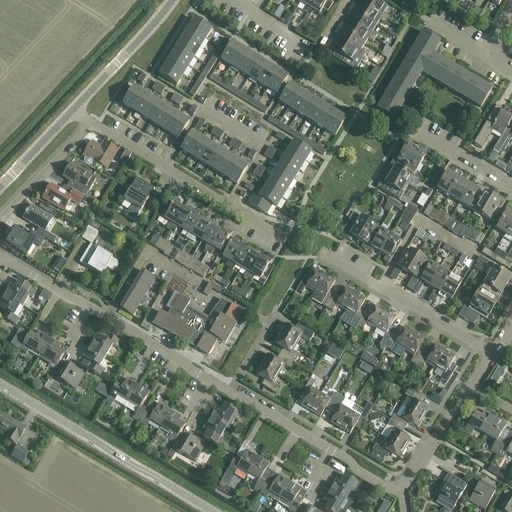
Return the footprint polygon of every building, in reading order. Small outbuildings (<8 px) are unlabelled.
[(307,14),(315,0),(302,0),(300,3),(298,7),(298,8),(307,14)] [(315,0),(307,14),(311,16),(314,12),(320,15),(322,11),(327,14),(333,4),(328,1),(328,0),(315,0)] [(387,21),(389,16),(384,13),(387,8),(374,0),(362,0),(369,4),(366,8),(387,21)] [(364,12),(353,5),(349,10),(376,27),(379,21),(384,24),(387,21),(366,8),(364,12)] [(375,39),(378,35),(373,32),(376,27),(349,10),(346,15),(357,22),(355,26),(375,39)] [(206,40),(206,39),(211,31),(194,20),(189,29),(206,40)] [(352,30),(341,23),(338,29),(364,45),(368,40),(373,43),(375,39),(355,26),(352,30)] [(200,49),(206,40),(189,29),(183,39),(200,49)] [(364,57),(366,53),(361,50),(364,45),(338,29),(335,34),(346,40),(343,44),(364,57)] [(431,57),(440,43),(423,33),(422,33),(425,35),(418,46),(416,45),(413,49),(430,59),(431,57)] [(194,59),(200,49),(183,39),(177,48),(194,59)] [(223,51),(228,41),(224,39),(218,48),(223,51)] [(362,61),(364,57),(343,44),(341,48),(330,42),(327,47),(335,52),(332,57),(355,71),(361,61),(362,61)] [(231,66),(241,49),(232,43),(221,60),(231,66)] [(188,68),(194,59),(177,48),(171,57),(188,68)] [(217,60),(223,51),(218,48),(213,57),(217,60)] [(240,72),(250,55),(241,49),(231,66),(240,72)] [(422,73),(430,59),(413,49),(411,53),(413,54),(406,65),(421,74),(422,73)] [(249,78),(260,61),(250,55),(240,72),(249,78)] [(183,77),(188,68),(171,57),(166,67),(183,77)] [(211,69),(217,60),(213,57),(207,66),(211,69)] [(437,82),(446,66),(431,57),(430,59),(422,73),(437,82)] [(258,83),(269,66),(260,61),(249,78),(258,83)] [(412,90),(421,74),(406,65),(397,81),(412,90)] [(206,78),(211,69),(207,66),(201,76),(206,78)] [(268,89),(278,72),(269,66),(258,83),(268,89)] [(451,91),(461,75),(446,66),(437,82),(451,91)] [(177,86),(182,78),(183,77),(166,67),(160,76),(177,86)] [(277,95),(282,86),(288,78),(278,72),(268,89),(277,95)] [(142,84),(146,77),(142,74),(138,81),(142,84)] [(219,85),(221,81),(212,75),(209,79),(219,85)] [(466,100),(476,84),(461,75),(451,91),(466,100)] [(200,88),(206,78),(201,76),(195,85),(200,88)] [(371,76),(368,81),(373,84),(376,79),(371,76)] [(228,91),(231,87),(221,81),(219,85),(228,91)] [(403,105),(412,90),(397,81),(388,96),(403,105)] [(156,93),(160,86),(156,83),(152,90),(156,93)] [(481,108),(490,92),(476,84),(466,100),(481,108)] [(194,97),(200,88),(195,85),(189,94),(194,97)] [(289,108),(300,91),(290,85),(280,102),(289,108)] [(161,95),(165,89),(160,86),(156,93),(161,95)] [(237,97),(240,93),(231,87),(228,91),(237,97)] [(132,111),(143,94),(134,88),(123,105),(132,111)] [(298,114),(309,97),(300,91),(289,108),(298,114)] [(247,102),(249,98),(240,93),(237,97),(247,102)] [(141,117),(152,99),(143,94),(132,111),(141,117)] [(175,104),(179,97),(174,94),(170,101),(175,104)] [(394,120),(403,105),(388,96),(379,112),(394,120)] [(179,107),(184,100),(179,97),(175,104),(179,107)] [(308,120),(318,102),(309,97),(298,114),(308,120)] [(256,108),(259,104),(249,98),(247,102),(256,108)] [(151,122),(161,105),(152,99),(141,117),(151,122)] [(317,125),(327,108),(318,102),(308,120),(317,125)] [(265,114),(268,110),(259,104),(256,108),(265,114)] [(160,128),(171,111),(161,105),(151,122),(160,128)] [(497,105),(474,144),(482,149),(493,131),(502,136),(510,121),(511,122),(511,119),(511,116),(503,111),(498,119),(492,115),(496,107),(497,106),(497,105)] [(193,115),(198,109),(193,106),(189,113),(193,115)] [(326,131),(337,114),(327,108),(317,125),(326,131)] [(169,134),(180,116),(171,111),(160,128),(169,134)] [(335,137),(346,120),(337,114),(326,131),(335,137)] [(179,139),(189,122),(180,116),(169,134),(179,139)] [(277,127),(280,123),(271,117),(268,121),(277,127)] [(201,128),(205,122),(201,119),(197,125),(201,128)] [(502,136),(493,151),(501,156),(511,137),(511,122),(510,121),(502,136)] [(287,133),(289,129),(280,123),(277,127),(287,133)] [(216,137),(220,130),(215,128),(211,134),(216,137)] [(296,138),(298,134),(289,129),(287,133),(296,138)] [(220,140),(224,133),(220,130),(216,137),(220,140)] [(191,156),(201,139),(192,133),(181,150),(191,156)] [(282,142),(285,137),(278,133),(275,138),(282,142)] [(305,144),(308,140),(298,134),(296,138),(305,144)] [(200,162),(210,145),(201,139),(191,156),(200,162)] [(234,148),(238,142),(233,139),(229,146),(234,148)] [(314,150),(317,146),(308,140),(305,144),(314,150)] [(418,148),(405,140),(402,146),(406,148),(403,154),(420,164),(424,157),(430,161),(435,153),(420,145),(418,148)] [(104,150),(92,142),(84,155),(106,169),(117,151),(107,145),(104,150)] [(238,151),(242,145),(238,142),(234,148),(238,151)] [(305,162),(311,153),(294,142),(288,152),(305,162)] [(209,168),(220,151),(210,145),(200,162),(209,168)] [(324,156),(326,151),(317,146),(314,150),(324,156)] [(274,156),(277,151),(270,147),(267,151),(274,156)] [(128,155),(122,150),(117,158),(124,162),(128,155)] [(218,173),(229,156),(220,151),(209,168),(218,173)] [(252,160),(256,153),(252,151),(248,157),(252,160)] [(271,160),(274,156),(267,151),(264,156),(271,160)] [(299,171),(305,162),(288,152),(282,161),(299,171)] [(420,164),(403,154),(400,159),(395,156),(392,162),(396,165),(395,168),(399,170),(402,164),(406,167),(405,169),(414,175),(416,172),(416,171),(420,164)] [(228,179),(238,162),(229,156),(218,173),(228,179)] [(293,181),(299,171),(282,161),(276,170),(293,181)] [(237,185),(247,168),(238,162),(228,179),(237,185)] [(399,170),(395,168),(396,165),(392,162),(389,168),(393,170),(390,176),(407,186),(411,179),(412,179),(414,175),(405,169),(406,167),(402,164),(399,170)] [(89,193),(96,180),(92,178),(92,177),(70,164),(63,177),(74,184),(71,189),(85,197),(87,192),(89,193)] [(441,177),(447,167),(442,164),(436,174),(441,177)] [(262,174),(265,169),(258,165),(255,170),(262,174)] [(259,179),(262,174),(255,170),(252,174),(259,179)] [(287,190),(293,181),(276,170),(271,179),(287,190)] [(458,179),(461,175),(456,172),(453,176),(448,173),(438,190),(445,195),(448,197),(454,188),(457,190),(459,185),(453,182),(456,178),(458,179)] [(437,184),(441,177),(436,174),(432,180),(437,184)] [(464,183),(467,178),(461,175),(458,179),(456,178),(453,182),(459,185),(457,190),(454,188),(448,197),(452,200),(453,199),(459,203),(469,186),(464,183)] [(407,186),(390,176),(387,181),(382,178),(377,188),(399,201),(404,194),(403,194),(404,193),(403,193),(407,186)] [(142,211),(150,198),(155,189),(137,179),(124,201),(132,206),(125,217),(135,222),(141,211),(142,211)] [(282,199),(287,190),(271,179),(265,189),(282,199)] [(251,192),(254,188),(247,183),(244,188),(251,192)] [(70,196),(51,185),(43,199),(64,211),(70,200),(78,205),(83,197),(73,191),(70,196)] [(480,192),(483,188),(478,185),(475,189),(469,186),(459,203),(467,207),(467,208),(470,210),(475,201),(478,202),(481,198),(475,194),(477,190),(480,192)] [(486,196),(489,191),(483,188),(480,192),(477,190),(475,194),(481,198),(478,202),(475,201),(470,210),(474,212),(474,211),(481,216),(491,199),(486,196)] [(282,199),(265,189),(259,198),(255,195),(254,195),(271,206),(276,208),(282,199)] [(428,198),(432,192),(428,189),(424,196),(428,198)] [(265,215),(271,206),(254,195),(249,204),(265,215)] [(386,202),(388,203),(386,207),(391,209),(393,206),(395,202),(389,198),(386,202)] [(492,223),(505,201),(499,198),(497,202),(491,199),(481,216),(489,220),(488,221),(492,223)] [(182,209),(178,207),(180,203),(175,200),(170,209),(165,206),(159,216),(169,223),(166,227),(170,230),(182,209)] [(41,204),(39,208),(50,214),(52,211),(41,204)] [(415,215),(418,210),(408,204),(406,208),(405,209),(415,215)] [(428,218),(433,208),(429,205),(423,215),(428,218)] [(56,245),(59,240),(51,236),(45,232),(53,218),(31,206),(23,219),(39,228),(36,234),(48,241),(52,244),(53,243),(56,245)] [(505,235),(511,222),(511,215),(510,214),(511,210),(511,209),(507,206),(502,215),(493,228),(498,231),(498,230),(505,235)] [(182,230),(193,211),(189,208),(187,212),(182,209),(170,230),(174,232),(177,227),(182,230)] [(433,221),(438,211),(433,208),(428,218),(433,221)] [(412,220),(415,215),(405,209),(403,212),(402,215),(412,220)] [(189,241),(201,220),(197,218),(199,214),(193,211),(182,230),(188,234),(185,239),(189,241)] [(438,223),(443,214),(438,211),(433,221),(438,223)] [(358,240),(368,223),(361,219),(362,218),(353,213),(340,235),(348,240),(351,236),(358,240)] [(443,227),(448,217),(443,214),(438,223),(443,227)] [(409,225),(412,220),(402,215),(399,219),(409,225)] [(453,221),(454,220),(448,217),(443,227),(448,230),(453,221)] [(201,241),(212,222),(208,219),(205,223),(201,220),(189,241),(193,243),(196,238),(201,241)] [(452,233),(457,224),(453,221),(448,230),(447,230),(452,233)] [(207,252),(219,231),(215,229),(217,225),(212,222),(201,241),(206,245),(204,250),(207,252)] [(375,227),(368,223),(358,240),(363,243),(361,247),(366,251),(369,246),(371,248),(374,244),(368,240),(371,236),(374,238),(379,229),(376,227),(375,227)] [(457,236),(463,227),(457,224),(452,233),(457,236)] [(90,245),(97,233),(87,227),(81,239),(90,245)] [(462,239),(464,237),(468,230),(463,227),(457,236),(462,239)] [(468,240),(474,230),(469,227),(468,230),(464,237),(468,240)] [(28,237),(12,228),(4,243),(25,256),(32,244),(39,248),(44,240),(31,232),(28,237)] [(379,253),(389,236),(383,232),(383,231),(379,229),(374,238),(371,236),(368,240),(374,244),(371,248),(369,246),(366,251),(372,254),(375,250),(379,253)] [(220,253),(231,233),(226,230),(224,234),(219,231),(207,252),(211,254),(214,249),(220,253)] [(474,243),(479,233),(474,230),(468,240),(474,243)] [(479,246),(479,245),(484,236),(479,233),(474,243),(479,246)] [(154,247),(160,238),(155,235),(149,244),(154,247)] [(397,240),(389,236),(379,253),(385,256),(383,261),(388,264),(402,242),(397,239),(397,240)] [(434,244),(436,240),(429,236),(427,240),(434,244)] [(159,250),(165,240),(160,238),(154,247),(159,250)] [(228,269),(241,248),(236,245),(239,241),(233,238),(222,258),(228,262),(225,267),(228,269)] [(164,253),(169,245),(170,243),(165,240),(159,250),(164,253)] [(168,258),(174,248),(169,245),(164,253),(163,255),(168,258)] [(449,253),(451,249),(444,245),(441,249),(449,253)] [(97,251),(89,246),(79,263),(101,276),(106,268),(111,271),(114,271),(116,269),(117,267),(117,264),(116,262),(112,259),(112,258),(103,253),(98,250),(97,251)] [(241,269),(252,249),(247,246),(245,250),(241,248),(228,269),(233,271),(235,266),(241,269)] [(490,258),(494,253),(484,247),(481,253),(490,258)] [(173,261),(179,251),(174,248),(168,258),(173,261)] [(247,280),(259,259),(255,256),(257,252),(252,249),(241,269),(247,272),(244,278),(247,280)] [(407,273),(417,256),(410,252),(411,252),(407,249),(394,270),(400,274),(402,270),(407,273)] [(455,257),(458,253),(451,249),(449,253),(455,257)] [(178,264),(184,254),(179,251),(173,261),(178,264)] [(183,266),(189,257),(184,254),(178,264),(183,266)] [(462,265),(466,258),(462,255),(458,262),(462,265)] [(425,261),(419,258),(417,256),(407,273),(413,276),(411,280),(416,283),(418,280),(421,282),(424,277),(418,274),(420,270),(423,271),(429,262),(425,260),(425,261)] [(188,270),(194,260),(189,257),(183,266),(188,270)] [(264,273),(271,260),(266,257),(263,261),(259,259),(247,280),(251,282),(254,277),(260,280),(258,283),(263,286),(269,276),(264,273)] [(485,268),(489,262),(480,257),(474,269),(481,272),(484,267),(485,268)] [(501,265),(504,261),(497,257),(495,261),(501,265)] [(193,272),(198,263),(194,260),(188,270),(193,272)] [(508,269),(511,265),(504,261),(501,265),(508,269)] [(429,286),(439,269),(432,265),(433,264),(429,262),(423,271),(420,270),(418,274),(424,277),(421,282),(418,280),(416,283),(422,287),(424,284),(429,286)] [(198,275),(203,266),(198,263),(193,272),(198,275)] [(203,278),(208,269),(203,266),(198,275),(203,278)] [(511,283),(511,276),(495,266),(492,270),(493,270),(489,277),(506,287),(509,282),(511,283)] [(447,273),(439,269),(429,286),(434,290),(432,293),(437,296),(440,293),(442,294),(445,290),(439,287),(441,283),(444,284),(450,275),(447,273)] [(149,288),(154,279),(142,271),(136,281),(149,288)] [(315,294),(325,276),(316,271),(309,283),(303,279),(296,291),(302,294),(306,288),(315,294)] [(472,281),(476,275),(471,273),(467,279),(472,281)] [(451,300),(462,282),(454,278),(455,277),(450,275),(444,284),(441,283),(439,287),(445,290),(442,294),(440,293),(437,296),(443,300),(445,296),(451,300)] [(219,284),(222,280),(215,276),(212,280),(219,284)] [(326,309),(334,297),(328,294),(335,282),(325,276),(315,294),(311,300),(326,309)] [(506,287),(489,277),(484,285),(483,285),(482,288),(503,301),(506,296),(502,293),(506,287)] [(226,288),(229,284),(222,280),(219,284),(226,288)] [(32,298),(36,291),(24,284),(19,281),(15,287),(11,284),(4,295),(23,307),(29,296),(32,298)] [(143,298),(149,288),(136,281),(131,290),(143,298)] [(224,291),(218,288),(209,283),(203,294),(207,296),(212,289),(222,295),(224,291)] [(238,295),(240,291),(233,287),(231,291),(238,295)] [(500,306),(503,301),(482,288),(479,292),(476,299),(492,309),(496,304),(500,306)] [(346,311),(356,294),(346,289),(339,301),(334,297),(326,309),(332,312),(336,306),(346,311)] [(138,307),(143,298),(131,290),(125,300),(138,307)] [(245,299),(247,295),(240,291),(238,295),(245,299)] [(239,329),(246,315),(220,300),(209,319),(187,307),(190,303),(175,294),(167,307),(171,309),(167,316),(160,312),(153,324),(163,329),(163,330),(169,334),(169,333),(171,334),(171,335),(177,338),(178,338),(189,345),(195,349),(195,348),(208,356),(216,343),(214,341),(216,338),(225,344),(235,327),(239,329)] [(352,335),(357,327),(364,315),(359,312),(366,300),(356,294),(346,311),(352,315),(349,319),(355,322),(349,333),(352,335)] [(23,307),(4,295),(0,302),(0,308),(6,312),(3,318),(15,325),(19,319),(14,316),(20,306),(23,307)] [(492,309),(476,299),(471,306),(470,306),(468,310),(469,310),(474,313),(479,316),(490,323),(493,317),(489,315),(492,309)] [(132,317),(138,307),(125,300),(120,309),(132,317)] [(376,330),(386,312),(377,307),(370,318),(364,315),(357,327),(363,330),(367,324),(376,330)] [(469,310),(468,310),(464,307),(458,317),(463,320),(469,310)] [(468,323),(474,313),(469,310),(463,320),(468,323)] [(393,336),(395,333),(389,330),(396,318),(386,312),(376,330),(386,335),(379,346),(381,350),(384,351),(385,348),(386,348),(393,336)] [(473,326),(479,316),(474,313),(468,323),(473,326)] [(297,332),(285,325),(280,335),(297,345),(301,338),(310,343),(314,335),(309,331),(301,326),(297,332)] [(405,351),(415,334),(405,328),(398,340),(393,336),(386,348),(401,357),(405,351)] [(29,349),(40,356),(50,339),(39,333),(36,336),(36,337),(30,334),(27,338),(20,351),(26,354),(29,349)] [(416,366),(423,355),(417,351),(424,339),(415,334),(405,351),(414,356),(410,363),(416,366)] [(121,343),(109,335),(106,341),(96,336),(89,347),(105,357),(112,346),(117,349),(121,343)] [(280,335),(274,344),(286,351),(282,357),(294,364),(298,358),(299,355),(293,351),(297,345),(280,335)] [(61,346),(50,339),(40,356),(38,358),(49,365),(48,367),(54,371),(61,359),(64,354),(58,351),(59,350),(61,346)] [(333,346),(328,354),(339,360),(343,352),(333,346)] [(435,369),(445,352),(436,346),(429,358),(423,355),(416,366),(422,370),(426,363),(435,369)] [(101,377),(104,370),(99,367),(105,357),(89,347),(83,358),(92,364),(89,370),(101,377)] [(377,359),(364,352),(361,358),(373,365),(377,359)] [(446,384),(454,372),(448,369),(455,357),(445,352),(435,369),(445,374),(441,381),(446,384)] [(279,362),(267,355),(261,365),(279,375),(284,366),(291,370),(294,364),(282,357),(279,362)] [(61,371),(56,379),(76,391),(85,376),(71,367),(73,364),(68,361),(66,364),(62,361),(57,369),(61,371)] [(13,362),(10,366),(17,370),(20,365),(13,362)] [(276,394),(280,389),(273,385),(279,375),(261,365),(256,375),(268,382),(264,387),(276,394)] [(125,408),(138,386),(127,380),(121,389),(116,385),(112,391),(107,399),(106,402),(112,406),(115,402),(125,408)] [(139,422),(147,410),(141,407),(149,393),(138,386),(125,408),(136,414),(133,419),(139,422)] [(107,388),(102,396),(107,399),(112,391),(107,388)] [(423,419),(429,410),(417,403),(421,395),(409,388),(405,396),(411,400),(406,409),(423,419)] [(311,412),(321,394),(311,389),(301,406),(311,412)] [(333,409),(339,397),(334,394),(330,400),(321,394),(311,412),(320,417),(327,406),(333,409)] [(340,429),(350,412),(354,405),(339,397),(333,409),(338,412),(331,423),(340,429)] [(350,412),(340,429),(350,435),(355,426),(360,429),(366,419),(373,406),(368,403),(364,411),(360,417),(350,412)] [(160,428),(170,411),(159,404),(153,414),(147,410),(139,422),(146,426),(149,422),(160,428)] [(216,407),(209,419),(226,429),(229,431),(235,420),(237,421),(241,414),(229,407),(224,404),(221,410),(216,407)] [(423,419),(406,409),(402,407),(396,416),(394,415),(390,421),(402,428),(405,429),(408,424),(417,429),(423,419)] [(181,418),(170,411),(160,428),(171,434),(168,439),(174,443),(181,431),(184,426),(178,423),(179,421),(181,418)] [(376,413),(369,415),(371,423),(378,421),(376,413)] [(485,436),(495,420),(484,413),(478,422),(472,418),(465,431),(471,435),(474,430),(485,436)] [(20,440),(26,430),(2,415),(0,418),(0,429),(8,434),(5,440),(15,446),(19,440),(20,440)] [(220,439),(226,429),(209,419),(202,430),(207,433),(204,438),(208,441),(221,449),(224,442),(220,439)] [(496,456),(504,443),(498,440),(506,426),(495,420),(485,436),(496,442),(490,452),(496,456)] [(411,440),(399,433),(402,428),(390,421),(387,426),(381,436),(388,440),(405,450),(411,440)] [(193,436),(187,433),(186,436),(185,436),(176,451),(195,463),(205,447),(191,439),(193,436)] [(388,440),(382,449),(376,445),(372,451),(384,458),(388,453),(399,460),(405,450),(388,440)] [(511,458),(511,443),(510,447),(504,443),(496,456),(503,460),(506,455),(511,458)] [(26,453),(17,447),(11,456),(21,462),(26,453)] [(234,473),(236,470),(247,476),(248,474),(257,458),(246,451),(241,460),(235,457),(233,461),(232,461),(228,469),(234,473)] [(381,464),(383,460),(372,454),(370,457),(381,464)] [(260,494),(267,482),(261,478),(269,465),(257,458),(248,474),(259,481),(253,490),(260,494)] [(491,466),(488,471),(496,476),(499,471),(491,466)] [(450,511),(456,504),(462,493),(467,485),(448,474),(443,483),(440,488),(443,490),(435,503),(444,509),(444,510),(441,510),(439,511),(448,511),(449,511),(450,511)] [(278,502),(280,499),(289,483),(278,476),(273,486),(267,482),(260,494),(266,498),(267,496),(278,502)] [(351,502),(356,492),(357,493),(361,486),(349,479),(344,476),(341,482),(337,479),(330,490),(346,500),(346,499),(351,502)] [(480,483),(477,481),(474,487),(477,488),(468,502),(484,511),(496,492),(480,483)] [(278,502),(288,509),(287,510),(289,511),(295,511),(301,502),(295,499),(301,490),(289,483),(280,499),(278,502)] [(346,500),(330,490),(323,502),(326,503),(327,504),(324,510),(326,511),(347,511),(352,503),(351,502),(346,499),(346,500)] [(511,511),(511,498),(508,496),(499,511),(500,511),(499,511),(511,511)]
